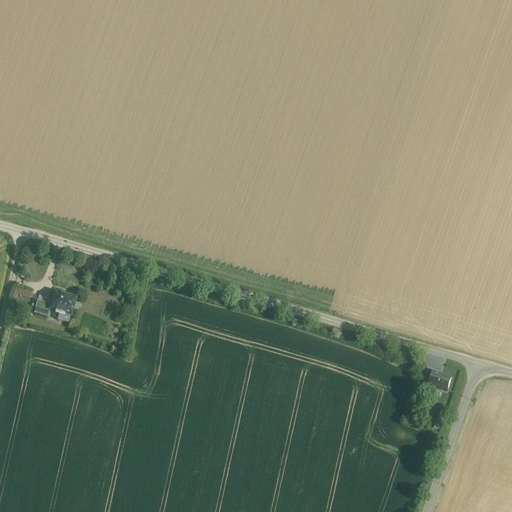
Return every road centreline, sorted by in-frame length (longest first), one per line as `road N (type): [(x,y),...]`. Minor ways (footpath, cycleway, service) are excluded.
road 1 (unclassified): [(478,366),(0,225)]
road 2 (unclassified): [(478,366),(423,511)]
